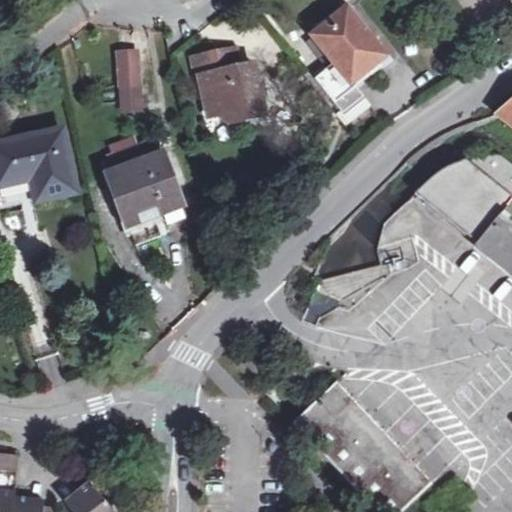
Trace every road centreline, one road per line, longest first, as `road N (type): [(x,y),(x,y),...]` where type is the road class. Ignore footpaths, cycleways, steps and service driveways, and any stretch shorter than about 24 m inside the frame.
road 1 (tertiary): [(511,65),(382,163),(255,290)]
road 2 (unknown): [(0,229),(65,418)]
road 3 (tertiary): [(255,290),(179,371),(174,407)]
road 4 (unclassified): [(174,407),(126,403),(37,418)]
road 5 (unknown): [(160,0),(274,47)]
